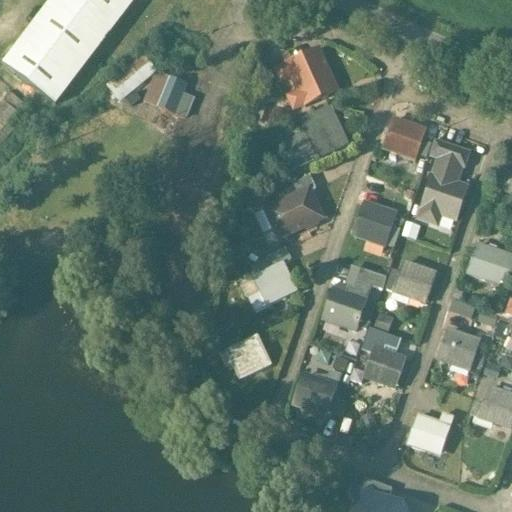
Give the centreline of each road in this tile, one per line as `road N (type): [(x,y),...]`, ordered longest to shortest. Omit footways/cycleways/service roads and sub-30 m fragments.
road 1 (residential): [(388,468),(269,422),(390,90)]
road 2 (residential): [(502,133),(388,468)]
road 3 (residential): [(509,511),(388,468)]
